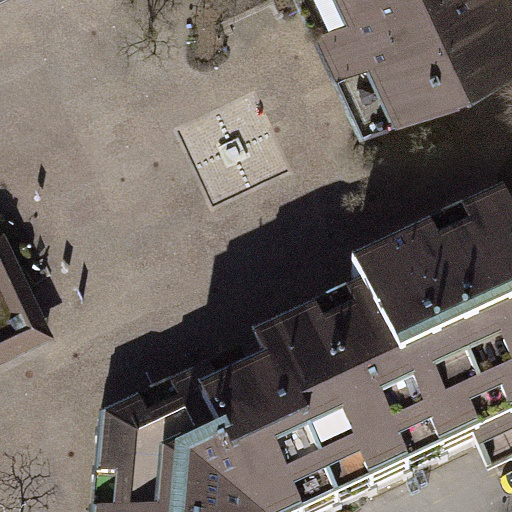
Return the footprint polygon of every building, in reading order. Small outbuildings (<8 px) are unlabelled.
[(511,0),(294,0),(356,131),(511,58),(511,0)] [(493,479),(511,470),(511,225),(507,215),(357,275),(365,291),(458,459),(475,450),(493,479)] [(0,367),(52,342),(4,240),(0,239),(0,367)] [(365,291),(188,378),(255,511),(335,511),(458,459),(365,291)] [(91,511),(255,511),(188,378),(100,418),(91,511)]
